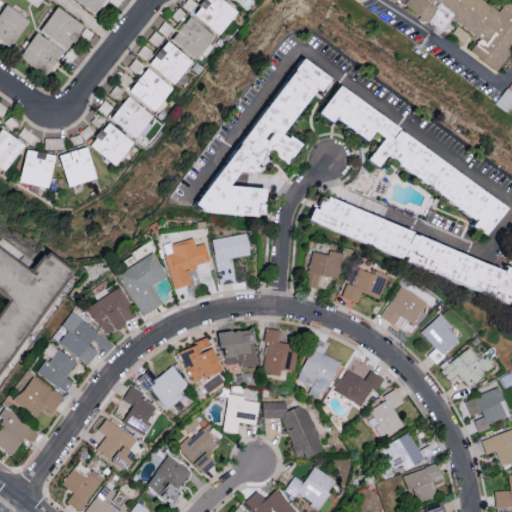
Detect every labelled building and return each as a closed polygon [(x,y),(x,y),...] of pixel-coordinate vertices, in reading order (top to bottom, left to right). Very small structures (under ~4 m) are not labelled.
[(74,0),(95,14),(104,0),(74,0)] [(202,0),(192,14),(219,34),(237,11),(223,0),(202,0)] [(396,0),(441,30),(447,21),(451,19),(472,32),(476,40),(469,52),(498,71),(511,49),(511,0),(508,0),(501,11),(484,0),(396,0)] [(0,10),(0,39),(10,46),(28,20),(5,4),(0,10)] [(83,26),(56,6),(39,30),(66,50),(83,26)] [(184,13),(178,7),(170,15),(176,21),(184,13)] [(214,33),(186,16),(170,41),(199,58),(214,33)] [(450,34),(464,43),(471,32),(458,23),(450,34)] [(18,58),(48,76),(63,50),(34,33),(18,58)] [(148,64),(175,84),(192,60),(165,40),(148,64)] [(200,208),(207,212),(262,216),(263,202),(264,199),(265,189),(229,186),(239,171),(259,173),(260,168),(269,153),(287,164),(300,144),(290,137),(283,136),(312,90),(322,90),(330,77),(295,56),(200,208)] [(128,66),(136,73),(142,65),(134,58),(128,66)] [(128,93),(156,111),(172,86),(144,68),(128,93)] [(506,206),(336,87),(318,113),(331,123),(334,118),(367,141),(373,132),(382,138),(366,160),(377,168),(385,157),(475,220),(471,226),(485,236),(506,206)] [(109,117),(134,138),(152,116),(127,95),(109,117)] [(114,166),(133,143),(107,122),(88,144),(114,166)] [(35,146),(40,137),(22,127),(17,135),(35,146)] [(23,142),(0,129),(0,166),(7,170),(23,142)] [(64,148),(64,137),(44,138),(44,148),(64,148)] [(95,178),(86,147),(58,154),(67,186),(95,178)] [(55,155),(26,149),(19,181),(47,187),(55,155)] [(307,222),(401,257),(399,261),(510,302),(511,296),(511,269),(505,267),(504,267),(320,199),(316,209),(312,208),(307,222)] [(219,283),(234,281),(230,257),(249,253),(244,232),(210,239),(219,283)] [(175,288),(191,283),(187,270),(196,267),(195,263),(209,259),(204,242),(194,244),(192,236),(162,245),(175,288)] [(30,269),(0,249),(0,289),(7,294),(0,303),(0,370),(69,267),(43,250),(30,269)] [(337,277),(341,253),(328,251),(328,255),(311,251),(305,284),(318,287),(320,274),(337,277)] [(139,314),(162,302),(152,283),(166,276),(153,252),(117,271),(139,314)] [(387,275),(371,269),(370,273),(358,268),(351,285),(346,283),(341,295),(357,301),(360,291),(378,298),(387,275)] [(380,315),(408,332),(426,302),(399,285),(380,315)] [(86,306),(103,335),(136,315),(119,286),(86,306)] [(59,325),(65,329),(57,342),(88,362),(96,350),(88,344),(97,330),(68,311),(59,325)] [(434,361),(459,338),(438,314),(420,331),(434,347),(427,354),(434,361)] [(257,363),(251,326),(219,331),(224,364),(239,361),(240,366),(257,363)] [(279,375),(280,367),(293,370),(298,345),(278,341),(280,330),(266,327),(263,340),(268,341),(261,371),(279,375)] [(221,369),(207,337),(177,350),(190,381),(221,369)] [(338,361),(323,353),(327,344),(315,338),(296,378),(309,384),(305,392),(320,399),(338,361)] [(75,359),(49,345),(34,372),(67,390),(72,381),(66,377),(75,359)] [(440,370),(449,380),(457,373),(468,386),(494,363),(483,352),(478,357),(467,345),(440,370)] [(362,406),(380,375),(367,367),(362,376),(351,369),(357,361),(352,358),(334,390),(362,406)] [(187,384),(171,365),(156,377),(149,367),(136,377),(146,389),(150,386),(166,407),(179,397),(176,393),(187,384)] [(62,393),(27,376),(14,403),(37,414),(41,405),(54,411),(62,393)] [(131,404),(121,421),(143,434),(150,422),(147,419),(155,405),(140,396),(142,393),(129,385),(121,399),(131,404)] [(464,400),(470,417),(471,417),(476,429),(509,416),(497,387),(464,400)] [(381,396),(384,400),(368,409),(373,416),(368,419),(379,438),(402,424),(392,408),(403,402),(394,388),(381,396)] [(236,432),(237,421),(255,424),(258,401),(243,399),(244,395),(227,393),(222,430),(236,432)] [(281,416),(292,447),(292,450),(295,456),(303,456),(321,449),(317,437),(317,435),(306,407),(291,408),(287,409),(284,401),(262,401),(263,417),(281,416)] [(0,412),(0,446),(11,454),(23,436),(31,442),(38,431),(3,407),(0,412)] [(119,465),(137,441),(105,417),(97,429),(106,435),(96,448),(119,465)] [(178,447),(202,472),(215,460),(208,453),(217,444),(200,425),(178,447)] [(511,427),(480,438),(485,453),(495,449),(500,464),(511,460),(511,427)] [(418,449),(409,432),(377,448),(388,470),(400,463),(404,470),(433,455),(428,444),(418,449)] [(189,470),(167,454),(146,484),(164,495),(162,498),(171,503),(181,489),(178,487),(189,470)] [(60,483),(72,492),(65,501),(79,511),(103,477),(77,459),(60,483)] [(431,481),(442,478),(437,463),(404,473),(413,503),(436,495),(431,481)] [(336,480),(313,465),(302,481),(293,475),(283,490),(294,497),(297,492),(310,501),(308,504),(316,509),(336,480)] [(494,490),(494,506),(511,505),(511,472),(507,473),(507,490),(494,490)] [(254,511),(292,511),(295,510),(274,488),(263,498),(256,490),(244,500),(254,511)] [(96,511),(122,511),(127,504),(109,492),(96,511)] [(144,511),(148,508),(137,501),(129,511),(128,511),(127,511),(144,511)] [(443,511),(440,502),(411,511),(443,511)]
